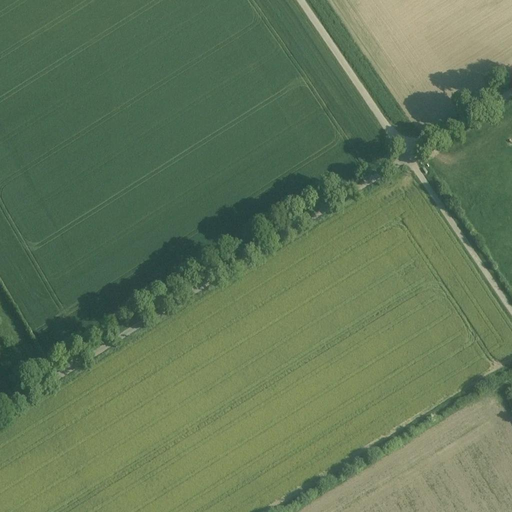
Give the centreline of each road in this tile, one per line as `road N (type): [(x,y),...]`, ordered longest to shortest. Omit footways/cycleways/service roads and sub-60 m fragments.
road 1 (unclassified): [(0,408),(409,162),(300,0)]
road 2 (track): [(511,312),(409,162)]
